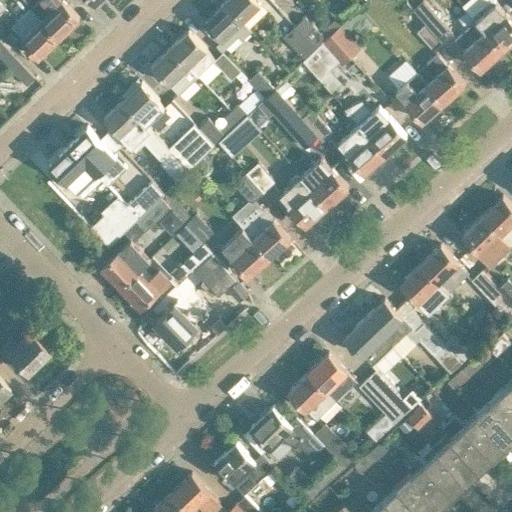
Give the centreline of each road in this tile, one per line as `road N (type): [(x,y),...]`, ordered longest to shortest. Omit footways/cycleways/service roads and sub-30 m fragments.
road 1 (residential): [(181,415),(511,123)]
road 2 (residential): [(0,151),(158,0)]
road 3 (residential): [(114,345),(0,224)]
road 4 (residential): [(0,453),(114,345)]
road 5 (residential): [(74,511),(181,415)]
